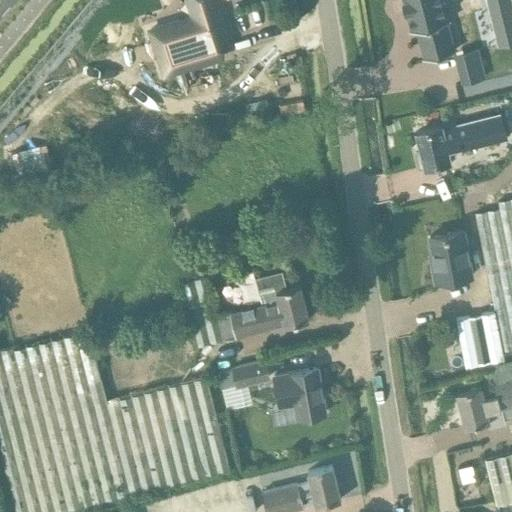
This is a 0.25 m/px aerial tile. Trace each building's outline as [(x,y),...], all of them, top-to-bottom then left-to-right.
[(188,0),(193,15),(150,29),(165,73),(221,55),(216,40),(228,36),(216,0),(188,0)] [(449,33),(446,21),(449,20),(444,0),(403,0),(411,30),(424,27),(427,38),(421,40),(425,57),(424,57),(425,59),(456,50),(455,49),(454,49),(450,32),(449,33)] [(484,0),(463,0),(468,15),(487,10),(484,0)] [(477,14),(482,41),(502,38),(497,10),(477,14)] [(511,43),(487,50),(493,72),(511,67),(511,43)] [(453,51),(459,82),(484,77),(478,46),(453,51)] [(433,78),(440,103),(457,98),(453,84),(456,83),(453,72),(433,78)] [(504,127),(500,114),(488,117),(488,115),(454,124),(456,133),(445,136),(442,126),(416,132),(421,151),(415,153),(419,169),(425,167),(425,168),(451,161),(448,150),(460,147),(461,149),(496,141),(494,129),(504,127)] [(511,187),(475,195),(494,310),(456,316),(465,366),(502,360),(501,352),(511,349),(511,187)] [(464,230),(429,236),(438,282),(472,276),(464,230)] [(301,285),(287,288),(283,271),(255,278),(261,302),(217,314),(208,275),(181,282),(197,345),(236,335),(236,333),(284,321),(285,326),(309,320),(301,285)] [(61,511),(230,469),(207,375),(107,400),(88,327),(0,349),(0,450),(15,511),(61,511)] [(232,367),(217,370),(221,389),(270,377),(265,357),(231,365),(232,367)] [(487,412),(501,409),(511,406),(511,360),(490,366),(497,394),(484,397),(481,386),(457,392),(465,427),(490,421),(487,412)] [(318,367),(290,373),(289,370),(272,373),(278,407),(295,403),(298,418),(326,413),(318,367)] [(511,511),(511,452),(486,459),(499,511),(511,511)] [(308,472),(309,479),(262,491),(263,492),(250,495),(254,511),(282,511),(303,507),(301,498),(313,495),(316,505),(341,499),(333,466),(308,472)] [(157,511),(182,511),(177,491),(154,497),(157,511)]
